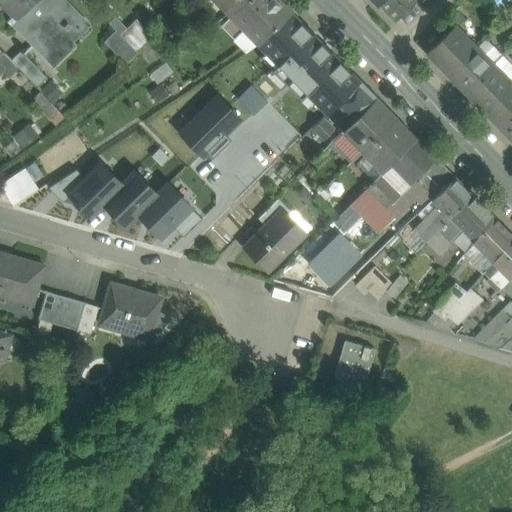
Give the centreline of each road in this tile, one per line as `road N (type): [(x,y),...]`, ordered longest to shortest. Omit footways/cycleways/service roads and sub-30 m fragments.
road 1 (residential): [(511,361),(0,217)]
road 2 (residential): [(331,0),(511,183)]
